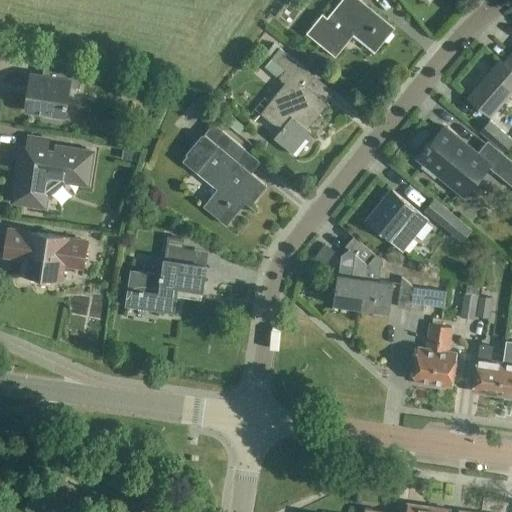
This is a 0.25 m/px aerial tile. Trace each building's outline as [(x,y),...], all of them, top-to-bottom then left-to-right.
[(341,0),(326,19),(322,15),(306,34),(334,58),(352,35),(374,53),(394,29),(357,0),(341,0)] [(312,77),(278,49),(279,48),(273,44),(266,54),(271,58),(271,59),(285,71),(279,79),(285,83),(259,115),(280,131),(273,139),(292,154),(309,132),(306,130),(327,105),(305,87),(312,77)] [(511,56),(511,55),(503,64),(498,61),(466,98),(489,118),(511,91),(511,56)] [(45,118),(62,120),(62,117),(65,117),(70,88),(80,89),(83,66),(45,60),(42,77),(31,75),(26,112),(45,114),(45,118)] [(511,139),(490,120),(480,131),(504,152),(511,142),(511,139)] [(212,125),(181,163),(216,191),(202,208),(222,224),(241,202),(248,207),(265,187),(234,161),(243,151),(212,125)] [(443,127),(429,145),(428,144),(424,148),(425,149),(417,159),(424,164),(421,167),(434,178),(437,175),(464,197),(490,165),(464,143),(462,145),(454,139),(456,137),(443,127)] [(55,152),(20,147),(12,202),(45,207),(47,194),(63,182),(64,173),(89,177),(93,152),(55,146),(55,152)] [(123,149),(122,159),(136,161),(137,151),(123,149)] [(493,172),(511,187),(511,161),(506,157),(493,172)] [(366,222),(391,242),(403,251),(428,220),(416,211),(392,191),(366,222)] [(451,193),(443,205),(482,232),(491,220),(451,193)] [(458,218),(439,203),(433,198),(424,210),(449,229),(458,218)] [(8,230),(4,255),(24,259),(22,274),(60,280),(63,265),(83,268),(87,242),(67,239),(67,238),(28,232),(28,233),(8,230)] [(205,267),(184,264),(187,240),(166,237),(161,276),(131,272),(126,306),(173,313),(175,297),(200,300),(205,267)] [(349,251),(355,256),(352,278),(337,276),(333,305),(361,308),(367,266),(376,256),(358,241),(349,251)] [(382,257),(376,256),(367,266),(361,308),(389,312),(393,283),(378,281),(382,257)] [(397,308),(410,309),(413,288),(401,278),(397,308)] [(474,320),(475,317),(480,285),(467,283),(465,294),(464,294),(460,318),(474,320)] [(426,289),(413,288),(410,309),(423,311),(426,289)] [(478,296),(475,317),(489,320),(492,299),(478,296)] [(419,385),(432,387),(440,326),(429,325),(426,348),(417,347),(416,359),(413,358),(411,369),(414,369),(413,380),(419,381),(419,385)] [(452,328),(440,326),(432,387),(443,388),(444,385),(451,386),(453,375),(456,375),(457,365),(454,365),(456,353),(448,352),(452,328)] [(503,364),(498,396),(511,398),(511,341),(506,341),(503,364)] [(477,360),(473,391),(481,392),(481,394),(498,396),(503,364),(491,362),(493,348),(481,346),(479,361),(477,360)] [(64,464),(56,485),(93,499),(101,479),(64,464)]
